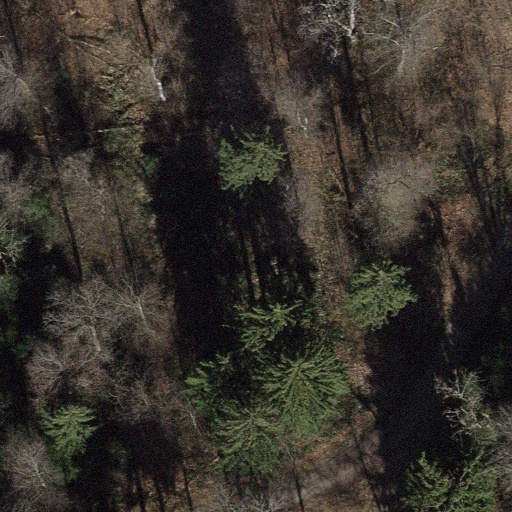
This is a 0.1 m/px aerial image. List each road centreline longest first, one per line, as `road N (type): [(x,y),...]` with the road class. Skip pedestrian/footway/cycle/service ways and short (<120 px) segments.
road 1 (track): [(511,221),(378,450),(379,511)]
road 2 (track): [(378,450),(192,511)]
